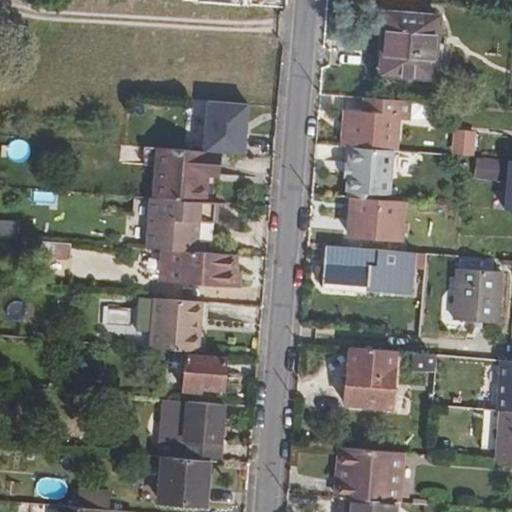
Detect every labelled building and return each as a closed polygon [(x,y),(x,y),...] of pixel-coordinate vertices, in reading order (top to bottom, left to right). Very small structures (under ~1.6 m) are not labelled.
[(435,81),(437,45),(439,21),(386,17),(381,77),(435,81)] [(437,45),(435,81),(449,82),(451,61),(447,61),(448,46),(437,45)] [(243,149),(245,99),(185,97),(184,147),(243,149)] [(365,117),(353,116),(350,151),(393,154),(395,155),(398,104),(366,101),(365,117)] [(4,145),(10,161),(27,155),(21,139),(4,145)] [(471,142),(452,141),(451,153),(469,155),(471,142)] [(161,150),(146,149),(144,169),(160,170),(161,150)] [(160,170),(157,201),(195,204),(197,176),(214,177),(215,154),(161,150),(160,170)] [(389,198),(393,154),(350,151),(349,168),(348,181),(346,195),(347,195),(380,197),(389,198)] [(473,178),(498,178),(499,160),(473,159),(473,178)] [(511,162),(501,162),(499,212),(511,212),(511,162)] [(146,251),(194,254),(197,255),(199,235),(193,235),(194,225),(199,226),(214,226),(216,206),(195,204),(157,201),(150,201),(146,247),(146,251)] [(403,242),(405,205),(380,203),(352,201),(349,237),(403,242)] [(417,274),(418,256),(326,248),(323,285),(367,289),(369,270),(417,274)] [(197,255),(194,254),(192,287),(233,289),(235,257),(197,255)] [(501,274),(457,270),(453,322),(497,325),(501,274)] [(154,298),(139,297),(134,347),(149,348),(198,352),(200,332),(197,331),(198,321),(201,320),(203,302),(154,298)] [(101,306),(101,334),(129,334),(130,307),(101,306)] [(225,358),(185,354),(182,391),(200,393),(200,389),(222,391),(225,358)] [(501,412),(511,413),(511,364),(499,363),(495,412),(501,412)] [(346,390),(345,408),(392,412),(395,370),(353,367),(351,389),(346,390)] [(224,404),(161,399),(158,433),(161,441),(161,446),(176,448),(184,448),(183,458),(209,460),(219,461),(224,404)] [(511,462),(511,413),(501,412),(496,461),(511,462)] [(175,458),(183,458),(184,448),(176,448),(175,458)] [(347,479),(340,479),(339,498),(398,503),(402,453),(349,448),(347,475),(347,479)] [(349,448),(342,448),(340,479),(347,479),(347,475),(349,448)] [(209,460),(183,458),(175,458),(160,457),(157,501),(206,505),(209,460)] [(77,491),(76,508),(108,510),(110,494),(77,491)] [(396,511),(398,503),(339,498),(337,511),(396,511)]
